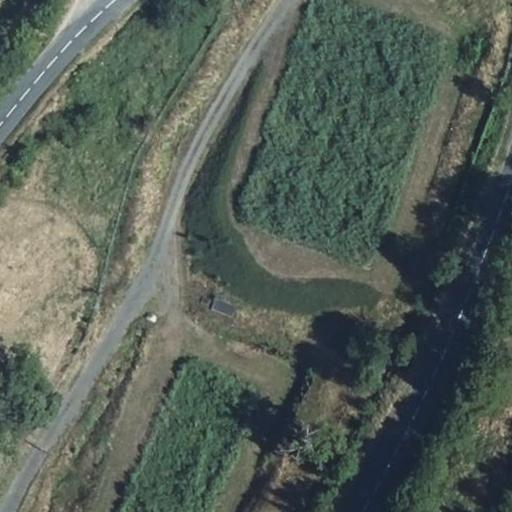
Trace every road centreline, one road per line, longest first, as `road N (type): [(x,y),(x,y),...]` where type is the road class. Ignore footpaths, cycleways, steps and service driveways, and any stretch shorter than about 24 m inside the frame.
road 1 (secondary): [(357,511),(437,371),(511,176)]
road 2 (secondary): [(116,0),(0,123)]
